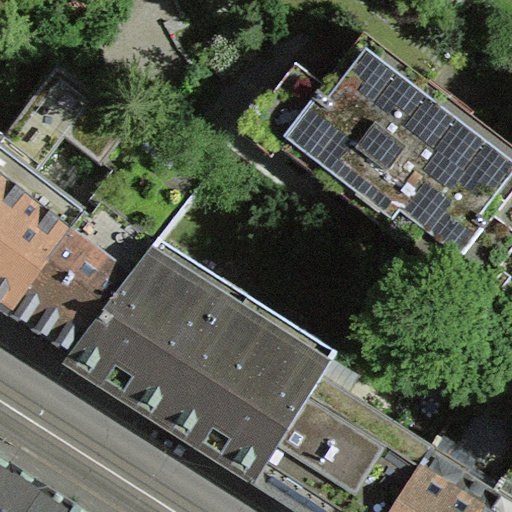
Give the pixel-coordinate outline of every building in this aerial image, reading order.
[(296,64),(263,108),(290,129),(277,146),(314,175),(321,166),(346,186),(340,195),(385,229),(391,220),(417,240),(410,249),(447,277),(461,259),(489,281),(511,251),(511,230),(494,216),(511,192),(511,146),(448,98),(364,33),(323,86),(296,64)] [(0,304),(8,310),(80,211),(32,175),(63,133),(102,162),(134,121),(57,64),(0,142),(0,304)] [(209,177),(134,121),(102,162),(112,170),(80,211),(8,310),(59,344),(74,352),(160,242),(209,177)] [(220,457),(255,479),(319,378),(335,353),(160,242),(74,352),(68,360),(104,383),(105,386),(121,396),(123,395),(149,412),(200,444),(201,447),(218,458),(220,457)] [(431,450),(319,378),(255,479),(286,499),(306,511),(391,511),(429,453),(431,450)] [(481,511),(493,494),(429,453),(391,511),(481,511)] [(0,511),(26,511),(43,486),(0,458),(0,511)] [(83,511),(69,503),(43,486),(26,511),(83,511)] [(511,511),(511,505),(493,494),(481,511),(511,511)]
